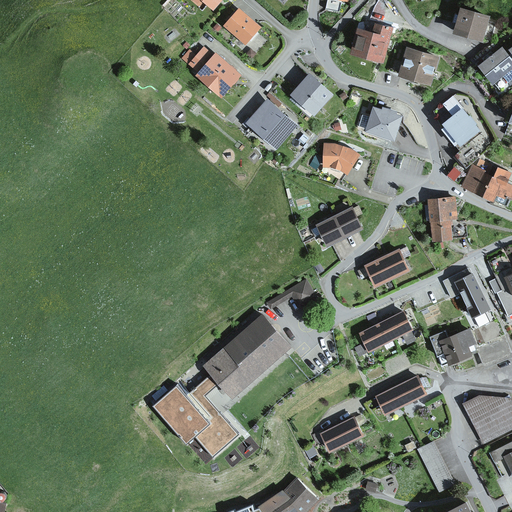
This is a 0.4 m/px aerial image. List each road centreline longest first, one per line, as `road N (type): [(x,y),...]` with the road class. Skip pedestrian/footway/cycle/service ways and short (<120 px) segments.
road 1 (residential): [(438,178),(401,199),(380,233),(331,276),(340,309),(373,305),(511,241)]
road 2 (residential): [(438,178),(422,111),(335,74),(313,33),(314,0)]
